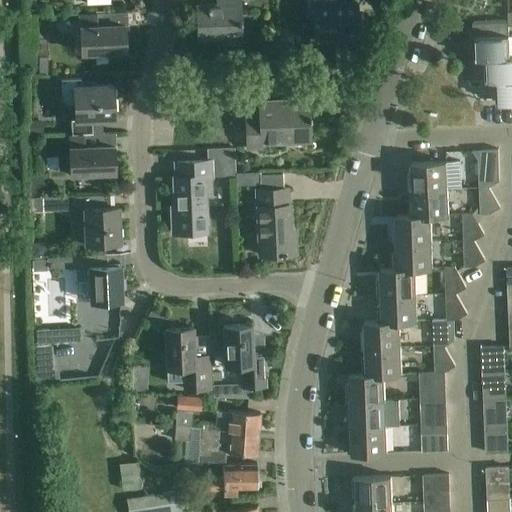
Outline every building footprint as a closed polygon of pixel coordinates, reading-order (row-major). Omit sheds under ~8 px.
[(196,5),(197,39),(240,38),(239,0),(215,0),(216,4),(196,5)] [(312,0),(314,39),(358,37),(356,3),(336,4),(335,0),(312,0)] [(123,26),(128,26),(127,12),(79,15),(81,53),(126,51),(126,50),(124,50),(123,26)] [(508,23),(484,23),(484,37),(509,36),(509,27),(508,23)] [(475,45),(476,61),(510,60),(510,59),(509,36),(484,37),(466,37),(466,45),(475,45)] [(38,57),(39,73),(48,73),(47,57),(38,57)] [(510,60),(476,61),(476,67),(486,66),(486,82),(511,81),(511,59),(510,59),(510,60)] [(69,119),(70,134),(103,133),(102,119),(114,118),(112,84),(81,85),(80,79),(60,79),(61,99),(66,104),(74,103),(74,119),(69,119)] [(511,81),(486,82),(486,88),(496,88),(497,103),(511,102),(511,81)] [(245,117),(245,137),(246,147),(261,146),(261,143),(310,140),(308,104),(274,106),(274,102),(258,102),(259,116),(245,117)] [(210,128),(211,139),(222,139),(222,127),(210,128)] [(103,133),(70,134),(68,134),(69,172),(112,170),(111,146),(115,146),(114,133),(103,133)] [(478,160),(479,187),(488,187),(499,180),(498,150),(481,150),(482,160),(478,160)] [(204,177),(211,176),(210,161),(174,162),(175,177),(173,177),(174,214),(171,214),(172,232),(206,231),(204,177)] [(412,190),(447,188),(446,162),(411,163),(411,172),(408,172),(409,190),(412,190)] [(488,187),(479,187),(480,214),(489,213),(500,207),(488,187)] [(286,188),(260,189),(257,190),(259,255),(294,254),(294,237),(289,237),(288,205),(286,205),(286,188)] [(409,198),(410,216),(410,217),(430,216),(448,216),(447,188),(412,190),(413,198),(409,198)] [(109,193),(89,194),(72,195),(73,209),(82,208),(84,243),(119,242),(117,206),(109,206),(109,193)] [(463,214),(464,241),(474,240),(484,235),(472,214),(463,214)] [(397,243),(397,244),(431,242),(430,216),(410,217),(410,216),(396,217),(396,225),(392,225),(393,243),(397,243)] [(474,240),(464,241),(465,266),(475,266),(485,260),(474,240)] [(394,251),(394,269),(395,270),(414,269),(414,270),(432,269),(431,242),(397,244),(397,251),(394,251)] [(74,255),(46,257),(47,269),(77,267),(78,301),(90,300),(90,301),(101,300),(121,300),(120,265),(104,266),(104,254),(84,255),(74,255)] [(445,267),(446,294),(456,293),(466,288),(455,267),(445,267)] [(381,295),(382,296),(415,295),(414,270),(414,269),(395,270),(394,269),(381,269),(381,277),(377,278),(378,296),(381,295)] [(456,293),(446,294),(447,320),(454,320),(456,319),(467,313),(456,293)] [(378,304),(379,322),(379,323),(399,322),(399,324),(417,323),(415,295),(382,296),(382,303),(378,304)] [(432,321),(433,348),(444,347),(454,340),(454,320),(447,320),(432,321)] [(365,348),(365,350),(400,349),(399,324),(399,322),(379,323),(379,322),(364,322),(365,330),(361,330),(362,348),(365,348)] [(222,325),(223,345),(224,365),(240,365),(241,387),(265,386),(264,353),(251,353),(251,324),(222,325)] [(79,327),(37,330),(38,343),(80,340),(79,327)] [(164,328),(165,348),(166,366),(181,366),(182,388),(210,387),(209,356),(193,357),(192,327),(164,328)] [(51,345),(34,346),(35,369),(52,368),(51,345)] [(433,348),(434,373),(445,372),(445,371),(455,366),(444,347),(433,348)] [(482,347),(482,360),(504,359),(504,347),(482,347)] [(362,356),(363,374),(363,375),(384,374),(384,375),(401,374),(400,349),(365,350),(366,356),(362,356)] [(419,373),(420,404),(446,403),(445,372),(434,373),(419,373)] [(350,402),(385,400),(384,375),(384,374),(363,375),(363,374),(349,375),(350,384),(346,384),(347,402),(350,402)] [(483,386),(484,399),(506,399),(505,386),(483,386)] [(201,397),(177,396),(176,407),(200,409),(201,397)] [(484,399),(484,412),(506,411),(506,399),(484,399)] [(352,428),(386,427),(385,400),(350,402),(351,410),(347,410),(348,428),(352,428)] [(420,404),(421,418),(446,417),(446,403),(420,404)] [(192,412),(176,411),(175,425),(191,426),(192,412)] [(216,411),(215,425),(215,428),(243,430),(243,431),(258,432),(260,413),(216,411)] [(506,411),(484,412),(485,425),(507,424),(506,411)] [(421,418),(422,435),(447,434),(446,417),(421,418)] [(202,427),(191,426),(175,425),(174,440),(190,441),(190,435),(198,435),(197,454),(198,454),(198,462),(209,461),(221,464),(225,463),(225,451),(257,454),(258,432),(243,431),(243,430),(215,428),(215,425),(210,425),(203,424),(202,427)] [(386,427),(352,428),(352,436),(349,436),(350,454),(387,453),(386,427)] [(447,434),(422,435),(422,451),(448,450),(447,434)] [(507,437),(485,438),(486,452),(508,451),(507,437)] [(225,463),(221,464),(222,477),(203,477),(204,490),(222,489),(222,495),(237,495),(236,488),(257,488),(256,463),(225,463)] [(508,467),(486,468),(487,492),(509,491),(508,467)] [(423,475),(424,492),(449,491),(449,474),(423,475)] [(357,503),(357,504),(392,503),(391,476),(353,477),(354,495),(357,495),(357,503)] [(181,490),(127,498),(128,511),(178,511),(189,510),(188,509),(209,506),(206,490),(182,493),(181,490)] [(449,491),(424,492),(424,508),(450,507),(449,491)] [(392,511),(392,503),(357,504),(357,503),(354,503),(353,511),(392,511)]
